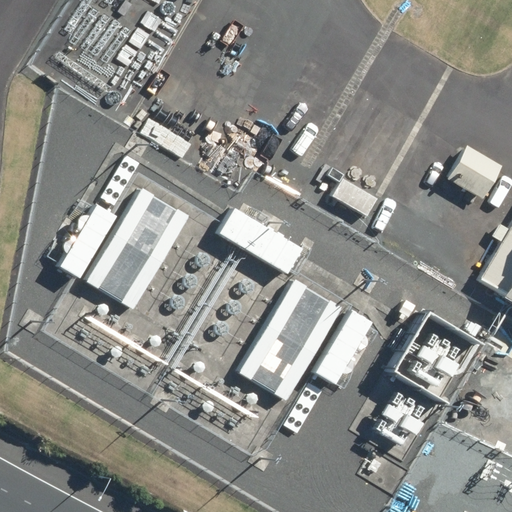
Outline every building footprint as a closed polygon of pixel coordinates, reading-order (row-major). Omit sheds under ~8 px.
[(145,0),(130,27),(253,97),(277,55),(222,24),(179,0),(145,0)] [(235,0),(222,24),(277,55),(306,4),(299,0),(235,0)] [(253,97),(130,27),(109,15),(85,56),(156,96),(145,117),(219,159),(253,97)] [(460,145),(441,178),(478,199),(497,166),(460,145)] [(138,189),(82,283),(127,311),(184,216),(138,189)] [(89,203),(54,264),(73,277),(108,214),(89,203)] [(229,211),(215,235),(279,270),(293,246),(229,211)] [(511,217),(476,278),(495,290),(491,296),(511,308),(511,217)] [(219,342),(253,284),(241,277),(207,336),(219,342)] [(289,279),(235,372),(283,399),(337,307),(289,279)] [(346,311),(309,370),(328,382),(365,323),(346,311)] [(452,363),(443,358),(448,349),(430,339),(425,348),(416,342),(408,357),(413,360),(405,373),(428,386),(435,372),(444,377),(452,363)] [(296,435),(321,390),(306,381),(280,425),(296,435)] [(393,443),(401,430),(409,434),(416,422),(408,418),(413,408),(393,396),(387,406),(379,402),(372,414),(378,417),(380,418),(373,431),(393,443)]
